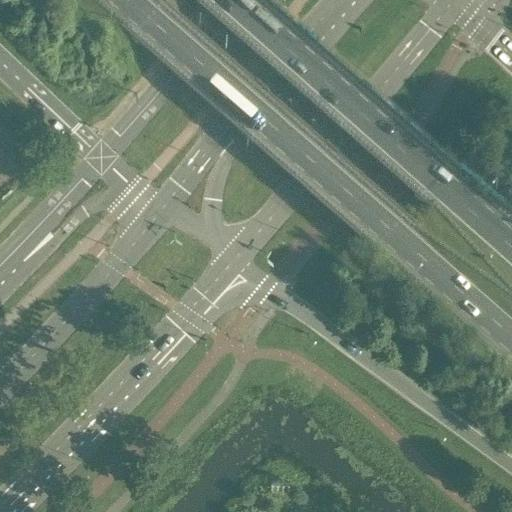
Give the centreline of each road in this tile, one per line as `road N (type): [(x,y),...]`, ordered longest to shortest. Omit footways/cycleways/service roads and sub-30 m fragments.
road 1 (trunk): [(125,0),(511,336)]
road 2 (trunk): [(511,248),(228,0)]
road 3 (trunk): [(235,265),(511,467)]
road 4 (tertiary): [(235,265),(454,6)]
road 5 (secondary): [(9,511),(235,265)]
road 6 (secondary): [(165,211),(0,397)]
road 7 (trunk): [(0,63),(165,211)]
road 8 (trunk): [(289,64),(220,175),(215,249)]
road 9 (secondary): [(289,64),(165,211)]
